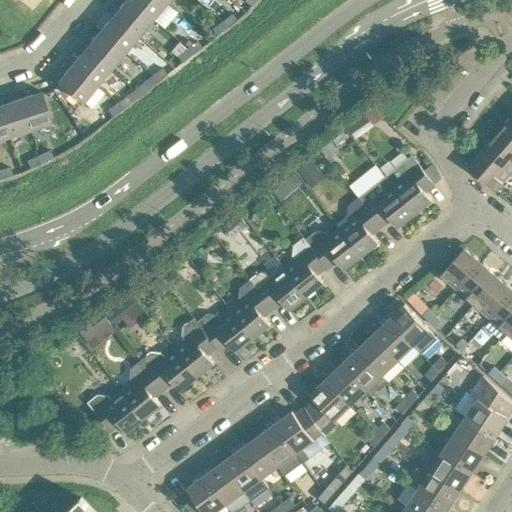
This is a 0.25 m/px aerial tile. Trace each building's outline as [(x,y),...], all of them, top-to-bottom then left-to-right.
[(151,18),(130,0),(124,0),(113,14),(138,34),(151,18)] [(165,1),(164,0),(130,0),(151,18),(165,1)] [(237,20),(237,19),(232,13),(222,20),(227,27),(237,20)] [(138,34),(113,14),(99,30),(124,51),(138,34)] [(217,35),(227,27),(222,20),(212,28),(217,35)] [(124,51),(99,30),(85,47),(110,67),(124,51)] [(202,47),(202,46),(197,40),(187,48),(192,55),(202,47)] [(110,67),(85,47),(71,63),(96,84),(110,67)] [(182,62),(192,55),(187,48),(177,56),(182,62)] [(96,84),(71,63),(56,81),(81,101),(96,84)] [(167,74),(162,67),(152,75),(157,82),(167,74)] [(147,89),(157,82),(152,75),(142,83),(147,89)] [(41,90),(20,97),(30,128),(51,121),(41,90)] [(132,101),(127,95),(117,102),(122,109),(132,101)] [(30,128),(20,97),(0,103),(0,106),(9,135),(30,128)] [(112,117),(122,109),(117,102),(107,110),(112,117)] [(0,138),(9,135),(0,106),(0,138)] [(511,116),(498,133),(511,144),(511,116)] [(511,171),(511,144),(498,133),(484,149),(511,173),(511,171)] [(330,139),(319,147),(321,150),(326,156),(336,148),(332,141),(330,139)] [(511,173),(484,149),(469,166),(496,190),(511,173)] [(50,150),(38,155),(42,163),(53,157),(50,150)] [(402,162),(386,175),(415,212),(432,199),(426,191),(436,184),(435,183),(442,178),(433,163),(424,169),(412,154),(402,162)] [(42,163),(38,155),(27,160),(31,168),(42,163)] [(427,156),(423,159),(427,165),(431,162),(427,156)] [(310,159),(298,168),(307,180),(319,171),(310,159)] [(10,167),(0,169),(0,177),(0,178),(12,175),(10,167)] [(415,212),(386,175),(359,196),(382,226),(391,218),(398,226),(415,212)] [(283,183),(274,191),(281,200),(290,193),(283,183)] [(382,226),(359,196),(349,204),(348,215),(351,219),(340,227),(362,255),(379,241),(373,233),(382,226)] [(239,215),(224,227),(232,237),(247,225),(239,215)] [(362,255),(340,227),(329,236),(326,232),(316,230),(306,238),(304,236),(329,268),(338,260),(344,268),(362,255)] [(329,268),(304,236),(294,244),(293,255),(296,259),(285,267),(307,295),(324,281),(318,273),(327,266),(329,268)] [(202,246),(195,252),(199,257),(206,251),(202,246)] [(458,289),(481,262),(464,247),(441,274),(458,289)] [(474,303),(498,276),(481,262),(458,289),(474,303)] [(307,295),(285,267),(274,276),(271,272),(261,271),(251,279),(274,308),(283,301),(290,308),(307,295)] [(160,276),(150,284),(151,285),(160,297),(170,289),(161,277),(160,276)] [(490,317),(511,292),(511,288),(498,276),(474,303),(490,317)] [(265,316),(274,308),(251,279),(240,287),(239,297),(242,301),(232,309),(254,337),(271,323),(265,316)] [(414,292),(407,297),(423,314),(424,314),(429,320),(435,314),(429,308),(414,292)] [(507,332),(511,325),(511,292),(490,317),(507,332)] [(438,339),(429,330),(430,329),(405,303),(389,319),(422,354),(438,339)] [(254,337),(232,309),(221,318),(218,314),(207,313),(197,321),(194,317),(221,350),(230,343),(236,351),(254,337)] [(441,320),(435,314),(429,320),(435,326),(441,320)] [(221,350),(194,317),(184,325),(183,336),(186,340),(176,348),(197,375),(215,362),(208,354),(218,347),(221,350)] [(422,354),(389,319),(373,333),(398,359),(413,345),(422,354)] [(90,322),(80,330),(84,336),(94,328),(92,324),(90,322)] [(398,359),(373,333),(358,348),(382,374),(398,359)] [(463,349),(468,343),(462,338),(457,344),(463,349)] [(475,348),(468,343),(463,349),(469,355),(475,348)] [(197,375),(176,348),(165,356),(162,352),(151,351),(141,359),(165,389),(174,381),(180,389),(197,375)] [(388,380),(382,374),(358,348),(342,363),(367,389),(372,395),(388,380)] [(440,371),(448,362),(441,356),(433,365),(440,371)] [(155,396),(165,389),(141,359),(131,367),(130,378),(133,382),(122,390),(144,418),(161,404),(155,396)] [(367,389),(342,363),(326,378),(351,404),(367,389)] [(432,380),(440,371),(433,365),(425,374),(432,380)] [(495,377),(501,371),(495,366),(489,372),(495,377)] [(511,381),(507,377),(501,371),(495,377),(501,383),(511,392),(511,381)] [(508,417),(511,410),(511,400),(484,376),(472,395),(478,399),(466,416),(496,436),(508,417)] [(335,419),(351,404),(326,378),(310,393),(315,398),(305,406),(324,432),(326,434),(339,423),(335,419)] [(446,388),(439,382),(439,381),(431,391),(438,397),(446,388)] [(411,404),(419,395),(412,389),(405,398),(411,404)] [(144,418),(122,390),(112,399),(109,395),(98,394),(88,402),(111,431),(121,424),(127,431),(144,418)] [(430,406),(438,397),(431,391),(423,400),(430,406)] [(63,397),(48,398),(49,418),(64,417),(63,397)] [(404,413),(411,404),(405,398),(397,407),(404,413)] [(324,432),(305,406),(297,413),(296,414),(293,410),(275,423),(303,461),(309,457),(303,447),(314,439),(324,432)] [(417,420),(410,415),(410,414),(402,423),(409,429),(417,420)] [(496,436),(466,416),(454,434),(484,454),(496,436)] [(383,437),(391,428),(384,422),(376,431),(383,437)] [(303,461),(275,423),(258,436),(286,475),(304,462),(303,461)] [(394,446),(409,429),(402,423),(388,440),(394,446)] [(375,446),(383,437),(376,431),(368,440),(375,446)] [(484,454),(454,434),(442,452),(472,471),(484,454)] [(286,475),(258,436),(240,448),(269,487),(262,477),(278,465),(286,475)] [(380,462),(394,446),(388,440),(373,456),(380,462)] [(269,487),(240,448),(223,461),(244,490),(251,500),(269,487)] [(460,490),(472,471),(442,452),(431,470),(460,490)] [(372,471),(380,462),(373,456),(365,465),(372,471)] [(244,490),(223,461),(205,474),(227,503),(244,490)] [(460,490),(431,470),(419,488),(448,508),(460,490)] [(365,479),(359,474),(358,473),(345,489),(351,495),(365,479)] [(214,511),(227,503),(205,474),(187,487),(195,497),(185,504),(190,511),(214,511)] [(333,494),(341,485),(334,479),(326,488),(333,494)] [(325,503),(333,494),(326,488),(318,497),(325,503)] [(445,511),(448,508),(419,488),(407,506),(416,511),(445,511)] [(343,504),(351,495),(345,489),(337,498),(343,504)] [(96,511),(81,496),(65,511),(96,511)] [(291,497),(281,504),(286,511),(296,504),(291,497)]
